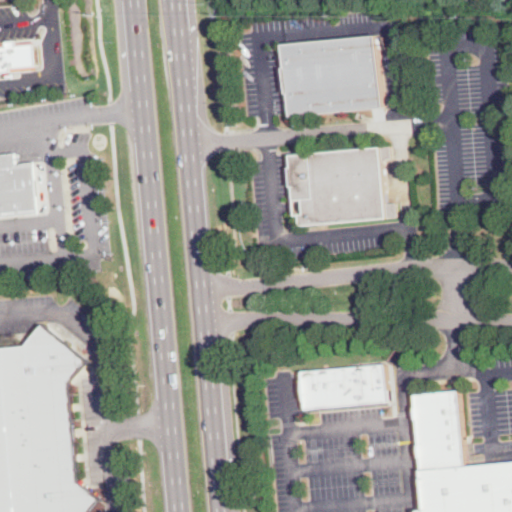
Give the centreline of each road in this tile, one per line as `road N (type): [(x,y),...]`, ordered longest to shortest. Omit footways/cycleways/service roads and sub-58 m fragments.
road 1 (primary): [(130,0),(175,511)]
road 2 (primary): [(224,511),(179,0)]
road 3 (residential): [(511,269),(420,265),(205,285)]
road 4 (residential): [(208,325),(511,322)]
